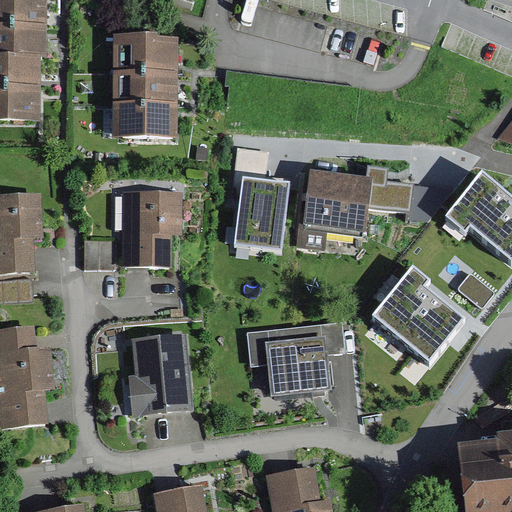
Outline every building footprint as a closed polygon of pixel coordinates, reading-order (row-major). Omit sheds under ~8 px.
[(0,0),(0,30),(45,30),(44,0),(0,0)] [(45,63),(45,30),(0,30),(0,63),(37,63),(45,63)] [(114,42),(114,79),(178,79),(178,44),(158,44),(158,42),(114,42)] [(0,91),(37,92),(37,63),(0,63),(0,91)] [(114,79),(114,110),(178,110),(178,79),(114,79)] [(0,126),(37,126),(37,92),(0,91),(0,126)] [(114,110),(114,144),(178,144),(178,110),(114,110)] [(511,122),(499,140),(511,146),(511,122)] [(368,178),(311,171),(301,248),(325,251),(327,231),(364,236),(368,206),(410,211),(413,185),(386,182),(388,169),(369,166),(368,178)] [(511,262),(511,201),(482,177),(447,221),(465,236),(470,229),(511,263),(511,262)] [(291,190),(243,184),(235,253),(283,259),(291,190)] [(179,200),(127,200),(127,269),(169,269),(169,236),(179,236),(179,200)] [(37,204),(0,205),(0,274),(30,273),(29,241),(38,240),(37,204)] [(362,254),(363,240),(335,239),(335,253),(362,254)] [(411,269),(371,318),(432,366),(466,323),(424,290),(429,283),(411,269)] [(0,426),(40,424),(37,388),(42,388),(39,350),(24,351),(23,333),(0,334),(0,426)] [(186,415),(181,343),(132,347),(135,385),(130,385),(132,419),(186,415)] [(313,343),(258,348),(264,404),(319,399),(313,343)] [(505,456),(464,461),(469,511),(511,511),(511,449),(505,450),(505,456)] [(308,476),(266,484),(271,511),(324,511),(324,509),(314,511),(308,476)] [(201,511),(198,494),(156,502),(158,511),(201,511)]
